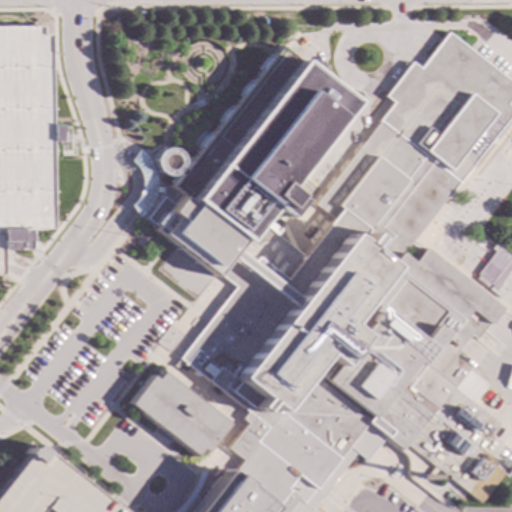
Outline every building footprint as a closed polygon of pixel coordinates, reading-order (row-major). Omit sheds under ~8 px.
[(0,26),(46,26),(47,127),(57,127),(57,143),(47,143),(48,230),(26,230),(26,250),(0,250),(0,26)] [(284,511),(295,499),(301,504),(313,490),(347,446),(365,460),(382,438),(399,452),(404,446),(465,494),(488,464),(495,470),(508,454),(486,437),(497,423),(471,402),(486,382),(453,356),(460,347),(470,335),(477,340),(480,336),(485,330),(494,318),(500,310),(410,240),(511,110),(511,108),(505,103),(511,94),(511,84),(446,32),(417,68),(409,62),(382,96),(386,100),(391,103),(376,122),(377,122),(359,145),(373,156),(334,206),(337,209),(301,256),(282,241),(274,234),(278,229),(273,225),(278,219),(277,218),(290,201),(284,195),(299,176),(292,170),(296,165),(346,101),(298,63),(275,45),(270,52),(185,159),(182,157),(176,165),(175,169),(171,173),(169,174),(163,182),(166,184),(148,207),(138,220),(149,228),(150,229),(172,246),(209,275),(212,272),(218,277),(230,286),(175,357),(237,406),(244,411),(238,418),(244,423),(224,449),(238,460),(228,473),(278,511),(284,511)] [(149,164),(149,159),(151,153),(155,150),(159,148),(164,147),(169,149),(173,153),(176,157),(177,163),(176,165),(175,169),(171,173),(169,174),(166,176),(161,176),(156,174),(151,170),(149,164)] [(127,160),(137,148),(141,151),(148,161),(149,164),(151,170),(152,173),(153,184),(151,196),(148,207),(138,220),(127,206),(133,199),(137,192),(138,184),(138,175),(134,167),(127,160)] [(158,369),(225,423),(201,454),(197,450),(191,457),(125,404),(148,374),(151,377),(158,369)] [(0,483),(0,511),(123,511),(118,508),(104,498),(103,499),(32,444),(28,449),(26,447),(22,453),(23,454),(0,483)] [(278,511),(228,473),(221,467),(196,499),(185,511),(278,511)] [(185,511),(196,499),(192,495),(198,484),(202,473),(197,471),(193,480),(186,495),(176,507),(170,511),(185,511)]
